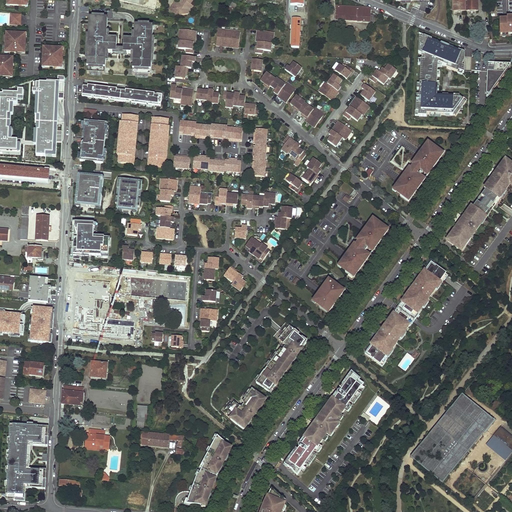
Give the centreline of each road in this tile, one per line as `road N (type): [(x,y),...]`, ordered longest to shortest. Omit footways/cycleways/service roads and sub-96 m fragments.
road 1 (residential): [(56,411),(76,0)]
road 2 (tertiary): [(240,511),(262,463),(343,349)]
road 3 (residential): [(362,0),(481,49),(511,49)]
road 4 (residential): [(343,349),(225,249)]
road 5 (tertiary): [(424,238),(511,115)]
road 6 (residential): [(424,238),(312,142)]
road 7 (tertiary): [(343,349),(424,238)]
road 8 (unknown): [(365,187),(307,266),(306,280),(318,291)]
